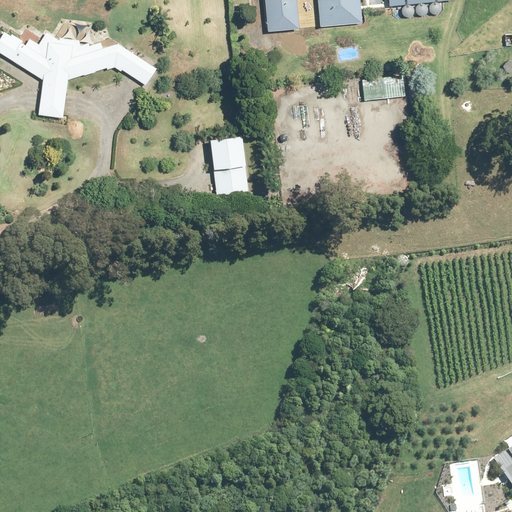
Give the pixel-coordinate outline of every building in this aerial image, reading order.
[(315,0),(318,28),(357,24),(354,0),(260,0),(264,32),(294,30),(291,0),(315,0)] [(439,2),(400,7),(401,19),(440,14),(439,2)] [(78,45),(77,40),(58,39),(44,32),(36,45),(27,39),(24,44),(2,31),(0,34),(0,55),(40,80),(36,116),(61,118),(65,81),(113,66),(144,86),(155,69),(116,44),(102,49),(100,42),(88,46),(86,42),(78,45)] [(401,75),(361,80),(363,102),(404,97),(401,75)] [(247,191),(239,135),(205,140),(213,196),(247,191)] [(511,446),(504,452),(511,463),(495,474),(501,484),(507,480),(511,487),(511,446)]
